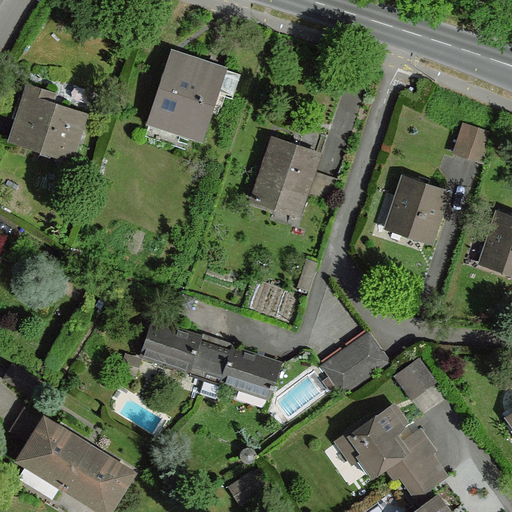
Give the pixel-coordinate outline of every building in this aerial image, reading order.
[(229,71),(173,52),(147,126),(204,145),(229,71)] [(24,80),(8,141),(76,159),(92,97),(24,80)] [(461,122),(457,151),(487,155),(491,126),(461,122)] [(324,158),(273,141),(252,205),(303,222),(324,158)] [(401,182),(385,234),(433,249),(449,196),(401,182)] [(479,267),(511,277),(511,219),(495,214),(479,267)] [(279,367),(153,326),(141,363),(267,404),(279,367)] [(368,332),(321,364),(341,392),(387,361),(368,332)] [(419,360),(394,377),(410,400),(434,384),(419,360)] [(409,423),(395,406),(335,442),(363,485),(387,470),(394,481),(402,477),(416,500),(450,479),(435,454),(437,452),(422,429),(405,440),(402,434),(409,423)] [(112,511),(137,473),(44,415),(15,461),(96,511),(112,511)] [(239,506),(266,489),(254,469),(227,486),(239,506)] [(457,511),(442,492),(414,511),(457,511)]
